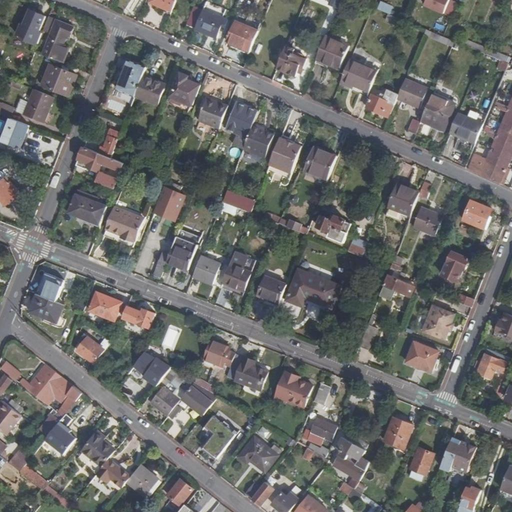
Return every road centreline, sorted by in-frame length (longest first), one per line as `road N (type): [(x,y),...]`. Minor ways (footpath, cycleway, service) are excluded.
road 1 (residential): [(445,408),(33,248)]
road 2 (residential): [(124,24),(511,198)]
road 3 (residential): [(246,511),(6,321)]
road 4 (residential): [(124,24),(33,248)]
road 5 (residential): [(445,408),(511,239)]
